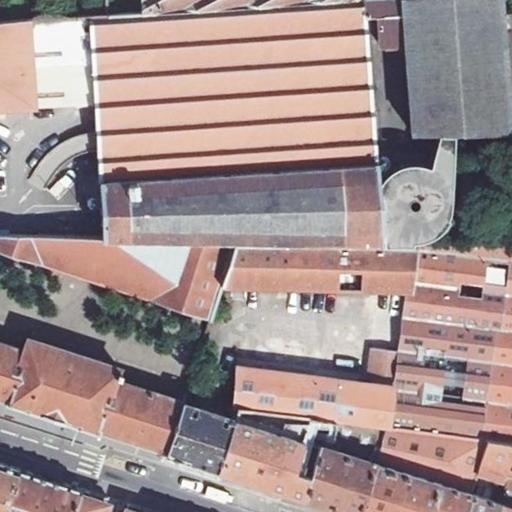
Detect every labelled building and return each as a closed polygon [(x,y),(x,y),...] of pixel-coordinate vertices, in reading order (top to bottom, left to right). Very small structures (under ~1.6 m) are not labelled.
[(0,107),(95,108),(99,169),(90,173),(92,192),(100,197),(103,238),(234,240),(412,243),(411,237),(419,236),(425,235),(432,233),(438,229),(443,225),(449,218),(452,149),(431,155),(432,156),(375,149),(366,27),(365,13),(362,0),(143,0),(144,12),(107,14),(0,21),(0,107)] [(106,0),(107,14),(144,12),(143,0),(106,0)] [(404,43),(409,131),(510,131),(500,0),(362,0),(365,13),(366,27),(377,26),(379,45),(404,43)] [(0,248),(85,275),(97,237),(0,236),(0,248)] [(103,238),(97,237),(85,275),(209,316),(220,283),(234,240),(103,238)] [(498,329),(499,317),(507,244),(412,243),(234,240),(220,283),(406,288),(403,315),(491,328),(498,329)] [(511,244),(507,244),(499,317),(511,318),(511,244)] [(491,328),(403,316),(398,350),(393,390),(396,390),(391,426),(481,438),(491,328)] [(511,318),(499,317),(498,329),(491,328),(481,438),(486,439),(511,441),(511,318)] [(98,430),(165,451),(181,402),(116,381),(119,369),(29,340),(25,352),(0,343),(0,398),(7,401),(7,402),(54,417),(97,431),(98,430)] [(371,347),(365,386),(393,390),(398,350),(371,347)] [(236,388),(234,406),(343,420),(385,426),(391,426),(396,390),(393,390),(365,386),(239,368),(236,388)] [(165,451),(164,453),(173,455),(214,469),(230,418),(181,402),(165,451)] [(292,494),(303,497),(320,444),(327,447),(329,439),(336,440),(343,420),(234,406),(230,418),(214,469),(292,494)] [(343,420),(336,440),(329,439),(327,447),(320,444),(303,497),(349,511),(348,511),(357,511),(375,457),(367,454),(366,459),(359,457),(363,446),(377,450),(385,426),(343,420)] [(481,438),(391,426),(385,426),(377,450),(375,457),(357,511),(463,511),(469,493),(475,472),(486,439),(481,438)] [(511,441),(486,439),(475,472),(504,482),(511,457),(511,441)] [(511,457),(504,482),(503,486),(511,489),(511,457)] [(0,511),(2,511),(17,468),(0,462),(0,511)] [(72,511),(81,488),(47,478),(17,468),(2,511),(72,511)] [(511,511),(511,506),(507,505),(511,490),(511,489),(503,486),(498,502),(494,511),(511,511)] [(105,504),(107,497),(81,488),(72,511),(105,511),(108,504),(105,504)] [(494,511),(498,502),(469,493),(463,511),(494,511)] [(154,511),(128,503),(126,509),(124,509),(123,511),(154,511)]
